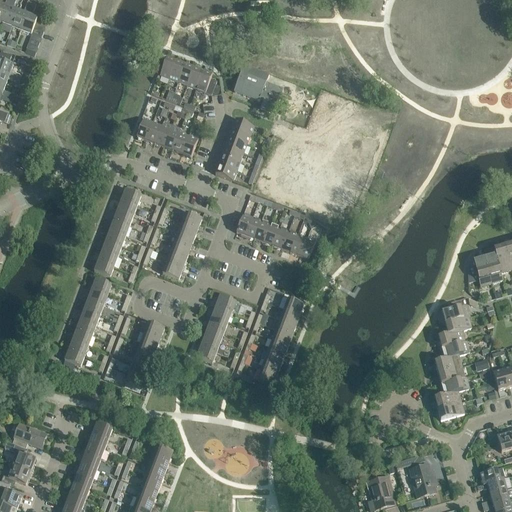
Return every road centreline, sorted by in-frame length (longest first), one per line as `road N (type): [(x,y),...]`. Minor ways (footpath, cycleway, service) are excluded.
road 1 (residential): [(77,0),(43,101),(67,175)]
road 2 (residential): [(201,281),(255,300),(266,269),(215,250)]
road 3 (residential): [(67,175),(122,162),(199,190)]
road 4 (residential): [(196,298),(151,282),(141,295),(137,309),(186,327)]
